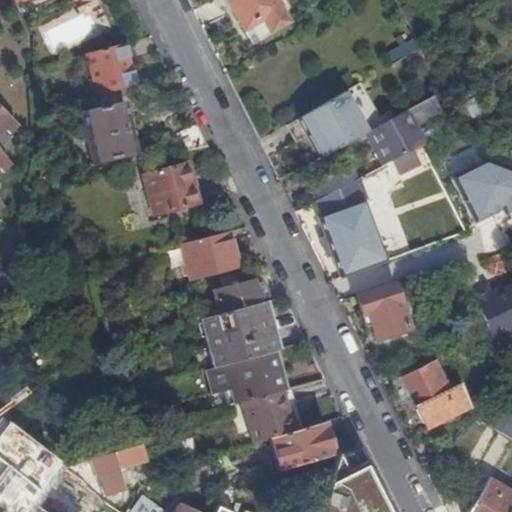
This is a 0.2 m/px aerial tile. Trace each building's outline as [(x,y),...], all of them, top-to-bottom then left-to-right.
[(72,0),(77,9),(96,0),(72,0)] [(238,20),(272,0),(241,0),(231,6),(238,20)] [(252,30),(282,12),(275,0),(272,0),(238,20),(244,30),(250,27),(252,30)] [(288,22),(282,12),(252,30),(257,40),(288,22)] [(85,54),(96,96),(135,86),(123,44),(85,54)] [(359,83),(345,91),(368,131),(383,123),(359,83)] [(299,118),(308,134),(321,157),(366,132),(368,131),(345,91),(299,118)] [(441,110),(433,95),(383,123),(368,131),(366,132),(383,164),(424,141),(414,124),(441,110)] [(0,213),(6,210),(0,200),(0,175),(5,172),(9,176),(18,169),(2,147),(18,134),(22,139),(30,131),(3,96),(0,98),(0,213)] [(93,164),(136,154),(123,103),(81,112),(93,164)] [(296,141),(308,134),(299,118),(286,125),(296,141)] [(162,140),(168,156),(208,147),(196,124),(162,140)] [(413,148),(392,159),(400,173),(420,162),(413,148)] [(511,171),(485,158),(453,175),(464,199),(474,222),(500,208),(503,213),(511,208),(511,171)] [(188,163),(143,175),(154,215),(198,204),(188,163)] [(312,184),(320,198),(357,178),(349,164),(312,184)] [(321,214),(319,215),(341,277),(351,273),(382,262),(380,258),(374,260),(370,248),(380,244),(364,200),(366,199),(368,198),(361,176),(357,178),(320,198),(317,200),(321,214)] [(238,267),(229,232),(182,244),(190,279),(238,267)] [(262,302),(274,299),(263,276),(212,289),(220,314),(262,302)] [(417,276),(357,295),(363,315),(370,313),(378,339),(416,327),(408,305),(402,308),(396,292),(420,284),(417,276)] [(511,280),(471,297),(489,342),(511,332),(511,280)] [(220,314),(206,317),(215,347),(210,349),(209,346),(195,350),(201,372),(205,371),(274,352),(277,351),(262,302),(220,314)] [(111,316),(107,317),(113,338),(129,334),(124,317),(132,314),(131,310),(111,316)] [(283,391),(286,390),(274,352),(205,371),(212,395),(223,392),(227,406),(241,402),(283,391)] [(436,362),(424,368),(437,395),(424,402),(416,405),(428,427),(470,405),(461,383),(449,388),(436,362)] [(437,395),(424,368),(399,380),(406,395),(418,390),(424,402),(437,395)] [(283,391),(241,402),(254,443),(271,438),(298,429),(292,412),(290,413),(283,391)] [(497,408),(482,423),(499,433),(500,432),(511,410),(511,403),(508,401),(506,400),(497,408)] [(511,410),(500,432),(511,438),(511,410)] [(298,429),(271,438),(281,471),(335,455),(325,421),(298,429)] [(168,468),(198,459),(192,439),(162,447),(168,468)] [(113,453),(95,459),(106,496),(125,490),(113,453)] [(511,493),(488,478),(468,511),(507,511),(511,505),(511,493)] [(144,495),(130,511),(164,511),(165,511),(144,495)]
